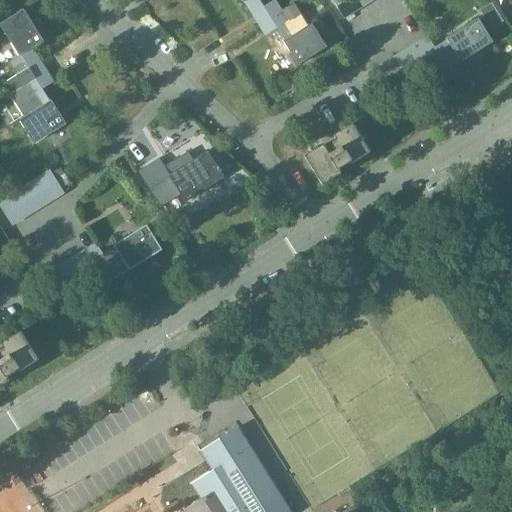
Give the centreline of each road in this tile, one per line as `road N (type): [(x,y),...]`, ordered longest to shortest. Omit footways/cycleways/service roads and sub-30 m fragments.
road 1 (residential): [(0,429),(325,232)]
road 2 (residential): [(0,298),(29,277),(79,192),(179,76)]
road 3 (residential): [(325,232),(511,115)]
road 4 (residential): [(254,142),(363,66),(410,0)]
